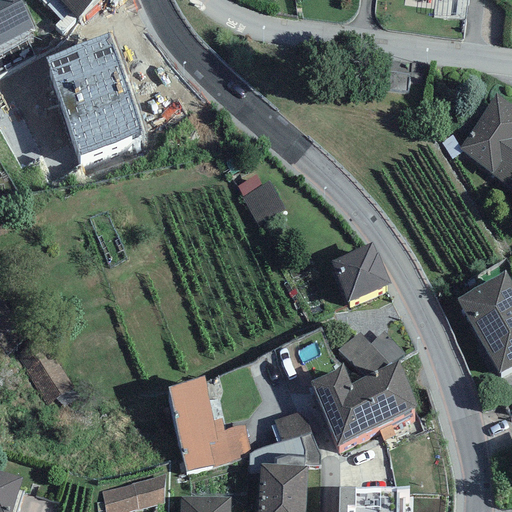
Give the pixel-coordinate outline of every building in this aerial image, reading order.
[(22,0),(0,0),(0,51),(38,32),(22,0)] [(61,0),(79,16),(94,0),(61,0)] [(453,0),(389,0),(389,4),(451,13),(453,0)] [(108,34),(45,57),(81,156),(145,133),(108,34)] [(202,93),(168,59),(145,80),(179,115),(202,93)] [(511,113),(497,102),(459,152),(511,191),(511,113)] [(256,178),(238,188),(243,198),(261,189),(256,178)] [(243,198),(241,199),(257,227),(284,212),(268,185),(261,189),(243,198)] [(372,249),(332,266),(348,308),(390,289),(372,249)] [(511,288),(506,278),(457,305),(498,378),(511,370),(511,288)] [(360,335),(338,353),(364,381),(405,356),(383,334),(371,345),(360,335)] [(35,377),(44,408),(70,401),(62,370),(35,377)] [(343,373),(311,388),(337,453),(416,415),(398,372),(352,394),(343,373)] [(204,384),(168,397),(188,473),(253,455),(246,427),(223,433),(221,422),(212,425),(204,384)] [(304,511),(308,472),(262,469),(258,511),(304,511)] [(165,476),(101,492),(105,511),(136,511),(163,505),(165,476)] [(0,511),(13,511),(22,484),(0,477),(0,511)] [(405,511),(405,498),(339,497),(339,511),(405,511)] [(231,511),(232,504),(181,502),(180,511),(231,511)]
